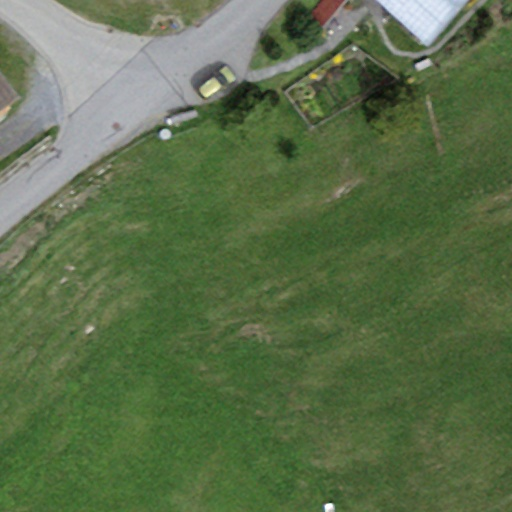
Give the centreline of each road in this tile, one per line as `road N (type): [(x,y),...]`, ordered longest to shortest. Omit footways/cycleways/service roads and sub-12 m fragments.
road 1 (unclassified): [(250,0),(0,216)]
road 2 (track): [(0,0),(54,34),(128,109)]
